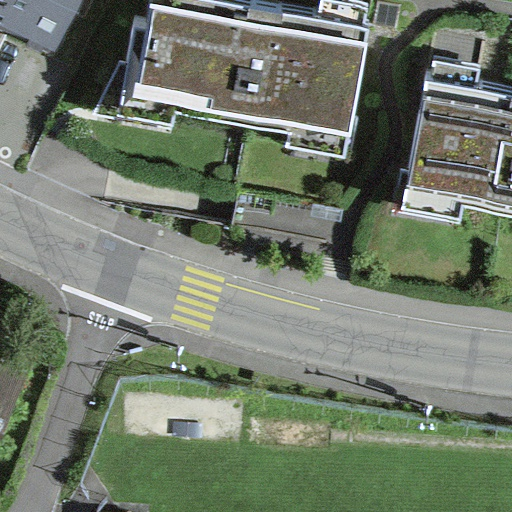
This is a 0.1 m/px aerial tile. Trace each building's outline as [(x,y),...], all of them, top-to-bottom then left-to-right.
[(0,0),(0,26),(8,31),(55,53),(80,0),(0,0)] [(351,111),(369,15),(287,0),(148,0),(145,15),(134,13),(127,56),(129,56),(124,81),(174,90),(172,100),(292,122),(294,113),(347,123),(349,111),(351,111)] [(0,47),(8,31),(0,26),(0,47)] [(511,82),(426,66),(408,165),(410,165),(408,175),(462,185),(460,195),(511,204),(511,82)] [(0,420),(23,369),(0,358),(0,420)]
